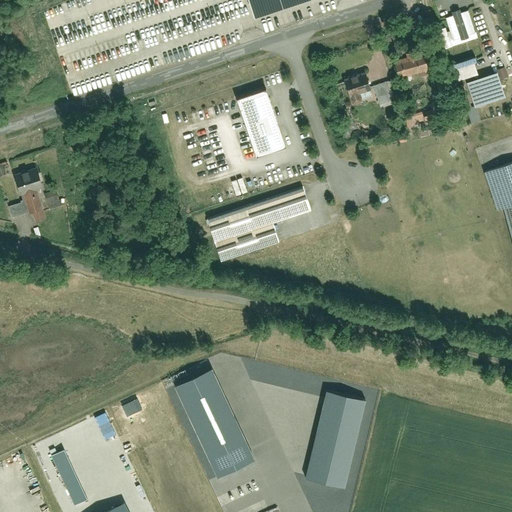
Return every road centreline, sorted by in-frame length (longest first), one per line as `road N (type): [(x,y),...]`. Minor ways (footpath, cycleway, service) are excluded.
road 1 (track): [(511,364),(0,247)]
road 2 (residential): [(0,130),(286,35)]
road 3 (residential): [(286,35),(328,158),(354,186)]
